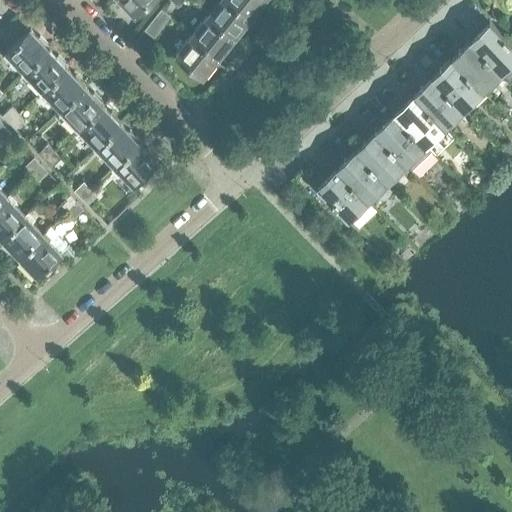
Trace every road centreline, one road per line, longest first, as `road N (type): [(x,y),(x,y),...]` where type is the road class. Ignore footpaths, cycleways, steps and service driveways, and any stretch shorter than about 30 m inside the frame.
road 1 (residential): [(237,176),(426,0)]
road 2 (residential): [(46,347),(237,176)]
road 3 (residential): [(237,176),(68,0)]
